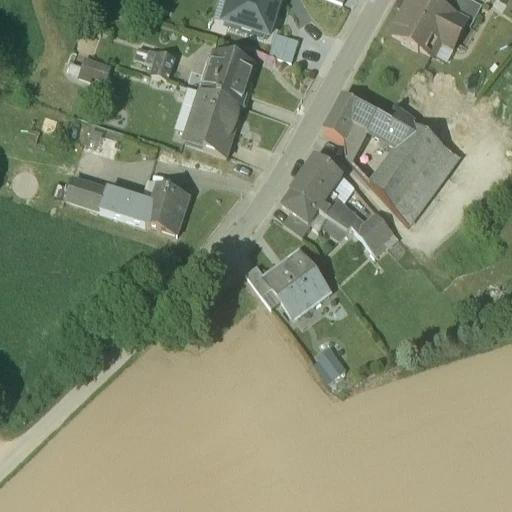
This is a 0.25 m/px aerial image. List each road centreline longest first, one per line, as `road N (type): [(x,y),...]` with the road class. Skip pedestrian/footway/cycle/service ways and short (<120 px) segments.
road 1 (unclassified): [(226,252),(0,472)]
road 2 (residential): [(379,0),(273,191),(226,252)]
road 3 (track): [(302,138),(326,150),(435,281)]
